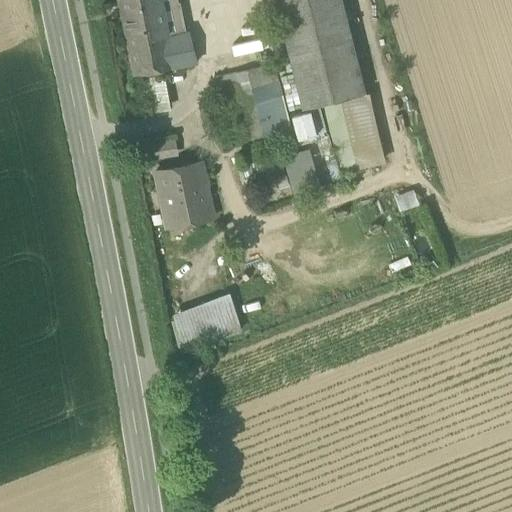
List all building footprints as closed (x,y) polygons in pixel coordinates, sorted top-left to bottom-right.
[(119,0),(126,32),(163,25),(158,0),(119,0)] [(189,31),(182,0),(158,0),(163,25),(165,36),(189,31)] [(365,91),(342,0),(277,0),(304,106),(365,91)] [(171,66),(165,36),(163,25),(126,32),(134,74),(141,73),(168,67),(171,66)] [(165,36),(171,66),(195,62),(189,31),(165,36)] [(276,65),(237,74),(252,138),(291,128),(276,65)] [(176,108),(168,67),(141,73),(149,113),(176,108)] [(232,142),(252,138),(237,74),(217,79),(232,142)] [(293,114),(299,138),(322,133),(316,108),(293,114)] [(147,151),(150,165),(178,158),(174,144),(147,151)] [(282,158),(295,192),(323,182),(310,148),(282,158)] [(183,211),(186,222),(206,218),(201,192),(205,191),(199,162),(155,171),(164,215),(183,211)] [(401,208),(419,203),(415,187),(396,193),(401,208)] [(183,211),(164,215),(167,226),(186,222),(183,211)] [(381,212),(238,267),(258,322),(402,266),(381,212)] [(186,347),(244,328),(233,292),(174,310),(186,347)]
